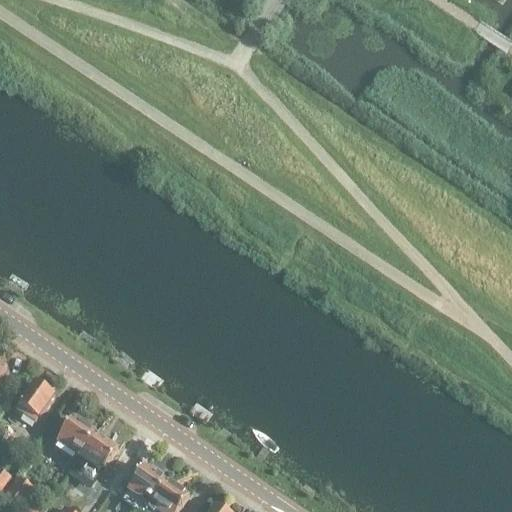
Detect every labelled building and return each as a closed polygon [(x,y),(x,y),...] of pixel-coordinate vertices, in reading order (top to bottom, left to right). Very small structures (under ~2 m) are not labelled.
[(35,387),(26,400),(22,398),(16,406),(20,409),(16,415),(24,420),(27,416),(39,424),(55,400),(35,387)] [(60,442),(60,443),(56,451),(70,461),(73,459),(79,463),(96,438),(73,422),(60,442)] [(119,453),(96,438),(79,463),(80,464),(81,461),(103,476),(119,453)] [(134,511),(148,511),(167,486),(144,470),(122,503),(134,511)] [(0,495),(11,480),(0,472),(0,495)] [(15,511),(22,511),(36,493),(18,480),(3,503),(15,511)] [(181,511),(189,501),(167,486),(148,511),(181,511)]
